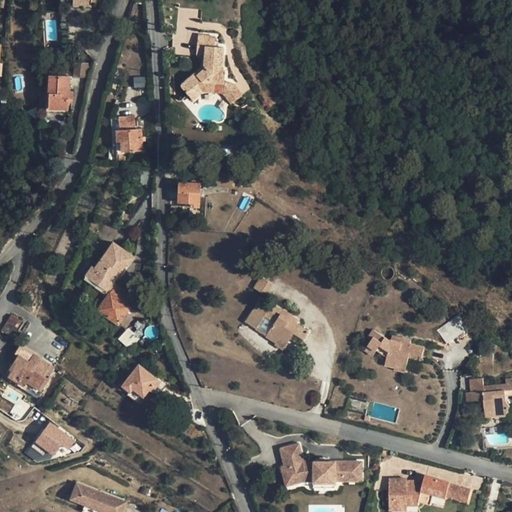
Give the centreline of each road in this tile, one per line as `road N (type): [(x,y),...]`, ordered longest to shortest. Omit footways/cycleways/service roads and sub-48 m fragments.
road 1 (residential): [(201,395),(163,292),(150,0)]
road 2 (residential): [(201,395),(511,476)]
road 3 (tertiary): [(125,0),(78,173),(0,260)]
road 4 (residential): [(246,511),(201,395)]
